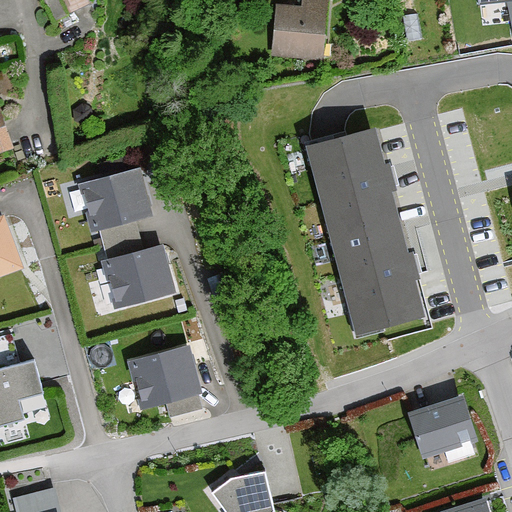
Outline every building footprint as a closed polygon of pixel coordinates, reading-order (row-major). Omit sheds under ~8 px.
[(47,0),(54,13),(82,0),(47,0)] [(298,0),(297,7),(270,5),(268,58),(320,63),(322,0),(298,0)] [(83,104),(74,109),(74,120),(84,125),(92,120),(92,109),(83,104)] [(0,113),(0,156),(14,151),(0,113)] [(422,315),(374,131),(311,148),(359,332),(422,315)] [(138,171),(80,184),(92,233),(151,218),(138,171)] [(0,274),(22,267),(4,218),(0,219),(0,274)] [(163,247),(102,262),(113,310),(174,296),(163,247)] [(188,346),(125,362),(142,413),(203,395),(188,346)] [(37,361),(0,370),(0,424),(26,421),(17,398),(44,393),(37,361)] [(476,439),(463,397),(413,412),(426,454),(476,439)] [(231,478),(212,492),(226,511),(273,511),(274,511),(265,471),(231,478)] [(489,511),(484,495),(431,511),(489,511)]
